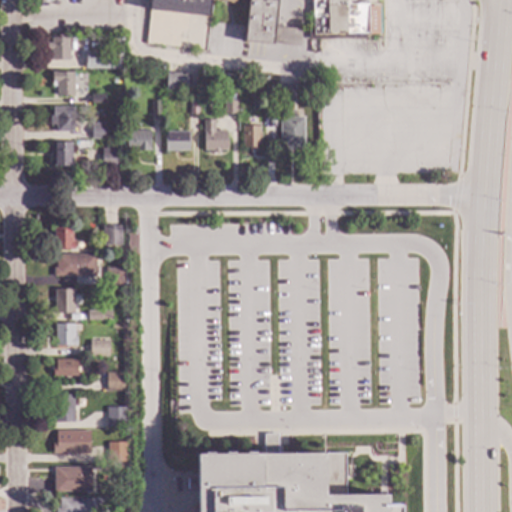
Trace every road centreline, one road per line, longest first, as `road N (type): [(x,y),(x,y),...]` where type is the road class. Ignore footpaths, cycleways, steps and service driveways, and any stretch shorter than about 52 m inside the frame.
road 1 (primary): [(499,0),(481,193),(480,511)]
road 2 (residential): [(15,511),(8,0)]
road 3 (residential): [(481,193),(0,198)]
